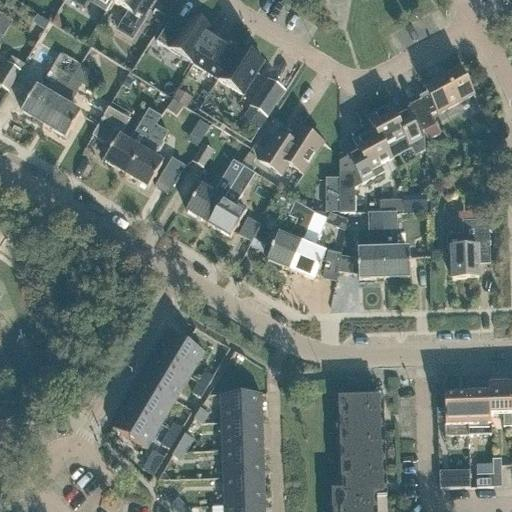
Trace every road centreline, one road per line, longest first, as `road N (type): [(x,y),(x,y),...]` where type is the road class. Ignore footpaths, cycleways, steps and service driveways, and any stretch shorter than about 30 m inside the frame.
road 1 (tertiary): [(511,351),(328,358),(178,276)]
road 2 (residential): [(477,25),(370,79),(343,80),(227,0)]
road 3 (tertiary): [(178,276),(0,176)]
road 4 (unclassified): [(83,438),(178,276)]
